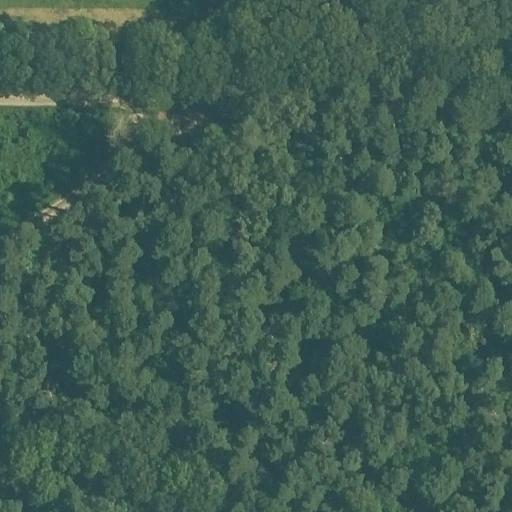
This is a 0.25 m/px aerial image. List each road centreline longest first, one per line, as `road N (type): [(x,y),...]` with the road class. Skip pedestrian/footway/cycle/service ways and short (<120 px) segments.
road 1 (track): [(0,276),(204,125),(511,123)]
road 2 (track): [(0,98),(44,79),(204,125)]
road 3 (track): [(116,511),(0,447)]
